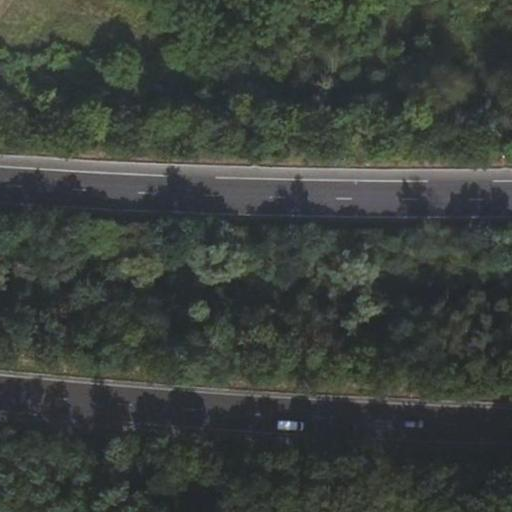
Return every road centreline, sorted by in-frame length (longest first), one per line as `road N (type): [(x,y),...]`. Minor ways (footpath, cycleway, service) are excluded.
road 1 (trunk): [(0,393),(511,424)]
road 2 (trunk): [(511,196),(231,197),(0,183)]
